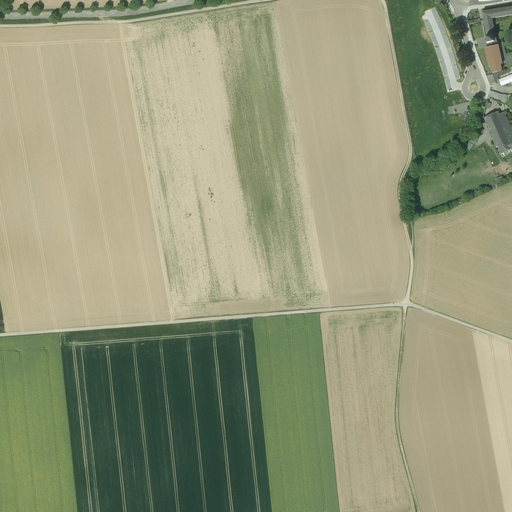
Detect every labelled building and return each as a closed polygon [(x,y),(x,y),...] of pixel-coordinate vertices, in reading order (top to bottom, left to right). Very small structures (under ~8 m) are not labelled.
[(488,44),(489,47),(497,46),(497,43),(491,19),(511,15),(511,7),(482,12),(487,37),(493,35),(494,42),(488,44)] [(494,42),(493,35),(487,37),(485,37),(487,44),(488,44),(494,42)] [(501,45),(504,57),(511,55),(511,52),(505,54),(503,42),(497,43),(497,46),(501,45)] [(511,55),(504,57),(501,45),(497,46),(489,47),(485,48),(489,67),(491,66),(492,72),(493,72),(495,72),(496,72),(497,71),(498,71),(499,71),(500,70),(501,70),(500,64),(511,61),(511,55)] [(511,74),(499,80),(498,77),(511,71),(511,67),(491,75),(486,76),(490,85),(496,83),(500,83),(501,86),(511,81),(511,74)] [(504,103),(508,102),(507,96),(500,95),(489,90),(488,97),(504,103)] [(497,112),(484,118),(501,154),(511,148),(511,129),(504,112),(499,115),(497,112)]
